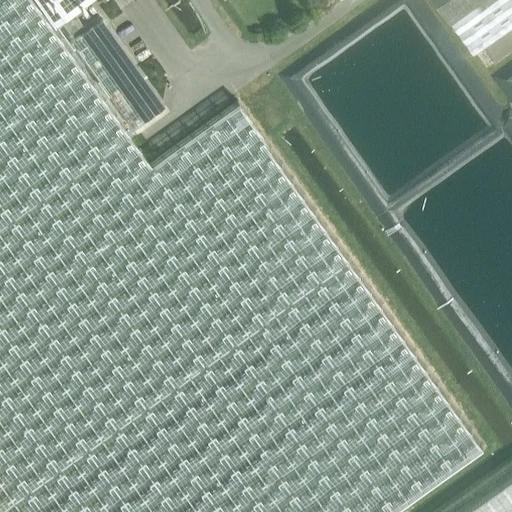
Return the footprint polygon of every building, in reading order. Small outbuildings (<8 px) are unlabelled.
[(0,0),(0,511),(390,511),(483,445),(237,100),(146,164),(30,0),(0,0)] [(40,0),(56,22),(64,16),(86,0),(40,0)] [(511,0),(434,0),(473,54),(511,25),(511,0)] [(61,23),(68,33),(81,24),(74,13),(61,23)] [(101,17),(69,41),(132,129),(164,105),(101,17)] [(511,511),(511,477),(462,511),(511,511)]
